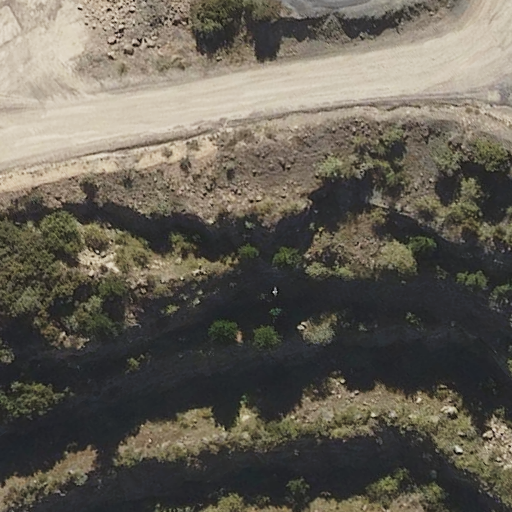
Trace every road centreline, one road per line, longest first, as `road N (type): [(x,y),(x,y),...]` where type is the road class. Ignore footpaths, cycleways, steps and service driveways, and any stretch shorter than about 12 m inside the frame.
road 1 (track): [(511,22),(462,67),(312,85),(0,145)]
road 2 (track): [(39,0),(28,60),(0,133)]
